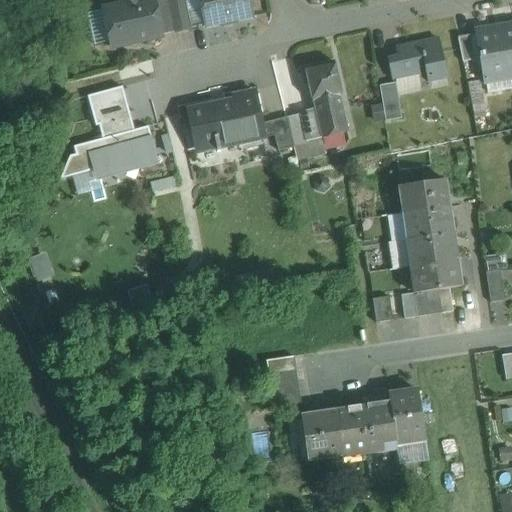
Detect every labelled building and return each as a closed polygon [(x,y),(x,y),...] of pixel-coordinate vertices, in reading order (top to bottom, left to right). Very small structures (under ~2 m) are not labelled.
[(153,0),(141,0),(138,1),(138,0),(122,0),(122,1),(123,4),(103,8),(112,48),(162,37),(161,35),(154,0),(153,0)] [(166,0),(154,0),(161,35),(174,33),(166,0)] [(166,0),(174,33),(191,29),(184,0),(166,0)] [(184,0),(191,29),(205,26),(205,27),(252,17),(248,0),(184,0)] [(511,25),(475,32),(484,81),(495,79),(494,72),(506,70),(507,77),(511,75),(511,25)] [(470,34),(457,37),(462,61),(475,59),(470,34)] [(438,39),(396,48),(398,57),(388,59),(392,78),(426,71),(428,82),(447,78),(438,39)] [(334,61),(304,68),(305,69),(301,72),(304,83),(308,84),(312,101),(341,95),(334,61)] [(396,83),(379,85),(385,121),(401,118),(396,83)] [(98,125),(130,116),(121,87),(87,96),(95,127),(98,125)] [(234,101),(187,111),(193,137),(198,136),(201,151),(216,148),(217,151),(220,151),(219,147),(265,137),(262,123),(255,90),(232,95),(234,101)] [(130,116),(98,125),(103,139),(73,147),(75,155),(69,157),(60,180),(95,170),(98,174),(157,158),(156,155),(150,156),(147,141),(152,140),(147,126),(134,130),(130,116)] [(286,117),(262,123),(265,137),(274,135),(278,150),(293,147),(286,117)] [(445,180),(398,187),(402,214),(449,207),(445,180)] [(449,207),(402,214),(406,241),(453,234),(449,207)] [(453,234),(406,241),(410,267),(457,260),(453,234)] [(48,255),(33,258),(38,278),(52,275),(48,255)] [(457,260),(410,267),(414,294),(426,292),(437,291),(449,289),(461,287),(457,260)] [(500,271),(485,273),(490,302),(504,300),(500,271)] [(449,289),(437,291),(441,314),(453,312),(449,289)] [(437,291),(426,292),(429,316),(441,314),(437,291)] [(426,292),(414,294),(417,317),(429,316),(426,292)] [(414,294),(401,296),(404,319),(417,317),(414,294)] [(389,297),(372,300),(376,323),(392,321),(389,297)] [(511,354),(501,356),(505,379),(511,378),(511,354)] [(293,357),(266,361),(268,373),(295,369),(293,357)] [(295,369),(268,373),(269,385),(297,380),(295,369)] [(297,380),(269,385),(271,396),(299,392),(297,380)] [(418,391),(388,395),(389,403),(396,447),(401,447),(426,443),(418,391)] [(299,392),(271,396),(273,408),(300,404),(299,392)] [(389,403),(360,408),(367,455),(396,450),(389,403)] [(360,408),(334,411),(341,456),(341,459),(367,455),(360,408)] [(334,411),(301,416),(308,461),(341,456),(334,411)]
